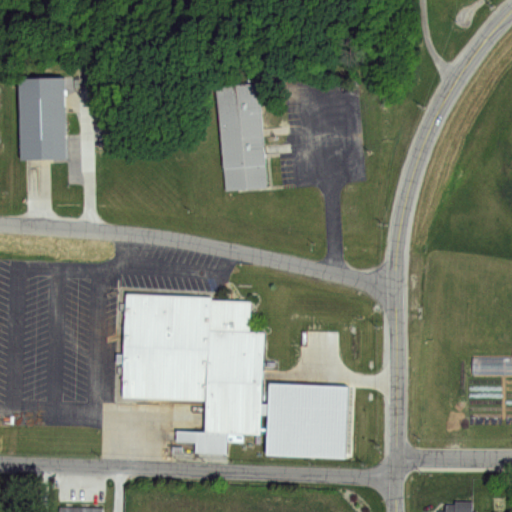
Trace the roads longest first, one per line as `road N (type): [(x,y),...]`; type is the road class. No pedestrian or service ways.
road 1 (residential): [(395,511),(401,247),(414,175),(454,86),(511,11)]
road 2 (residential): [(399,292),(152,235),(0,222)]
road 3 (residential): [(395,480),(0,464)]
